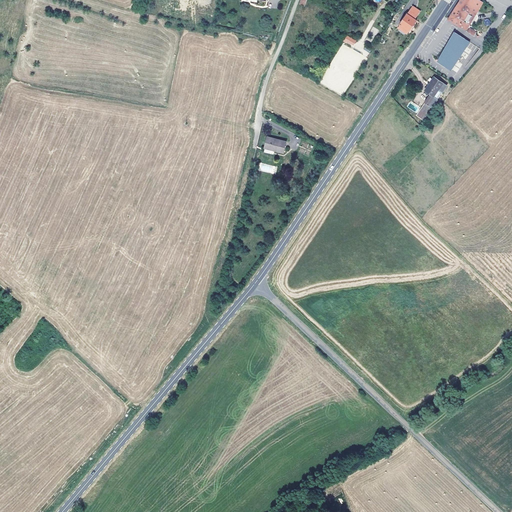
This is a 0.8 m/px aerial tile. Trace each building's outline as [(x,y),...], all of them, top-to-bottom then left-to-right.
[(460,0),(448,19),(463,28),(474,36),(477,32),(470,28),(468,27),(469,24),(476,14),(470,10),(476,0),(460,0)] [(480,0),(476,0),(470,10),(476,14),(476,15),(484,2),(480,0)] [(421,11),(413,6),(398,28),(404,32),(407,34),(409,30),(410,31),(416,22),(417,20),(415,19),(421,11)] [(470,42),(457,34),(439,62),(452,70),(470,42)] [(346,36),(343,42),(354,46),(356,40),(346,36)] [(322,82),(323,84),(334,89),(347,88),(350,81),(348,80),(348,72),(344,73),(345,77),(341,78),(340,74),(331,69),(338,69),(331,65),(331,64),(342,63),(342,66),(350,66),(350,69),(355,68),(358,62),(358,61),(359,58),(359,52),(340,43),(322,82)] [(440,85),(431,80),(424,92),(429,96),(424,104),(430,109),(436,99),(433,98),(440,85)] [(430,109),(424,104),(416,117),(423,121),(430,109)] [(286,142),(267,137),(265,148),(271,150),(272,149),(275,150),(284,152),(286,142)] [(302,142),(298,153),(309,156),(313,145),(302,142)]
